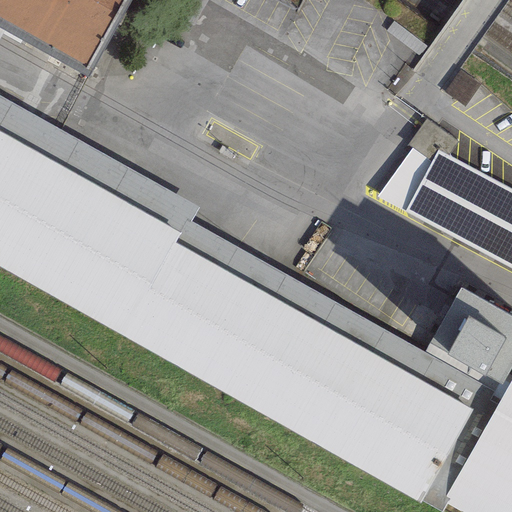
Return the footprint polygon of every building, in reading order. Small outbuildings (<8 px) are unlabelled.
[(0,0),(0,38),(2,39),(88,87),(136,0),(0,0)] [(458,93),(473,75),(457,61),(441,78),(458,93)] [(0,102),(0,141),(180,243),(189,227),(197,213),(0,102)] [(438,152),(448,158),(458,144),(425,121),(407,148),(410,150),(431,165),(438,152)] [(176,250),(180,243),(0,141),(0,277),(122,346),(176,250)] [(431,165),(410,150),(377,200),(404,215),(431,165)] [(404,215),(511,273),(511,192),(448,158),(438,152),(431,165),(404,215)] [(423,357),(189,227),(180,243),(176,250),(410,381),(423,357)] [(420,511),(423,507),(473,416),(410,381),(176,250),(122,346),(417,511),(420,511)] [(511,316),(461,288),(430,344),(500,382),(511,360),(511,316)] [(423,357),(410,381),(473,416),(423,507),(431,511),(443,511),(445,508),(511,384),(511,360),(500,382),(430,344),(424,356),(423,357)] [(511,511),(511,384),(445,508),(451,511),(511,511)]
